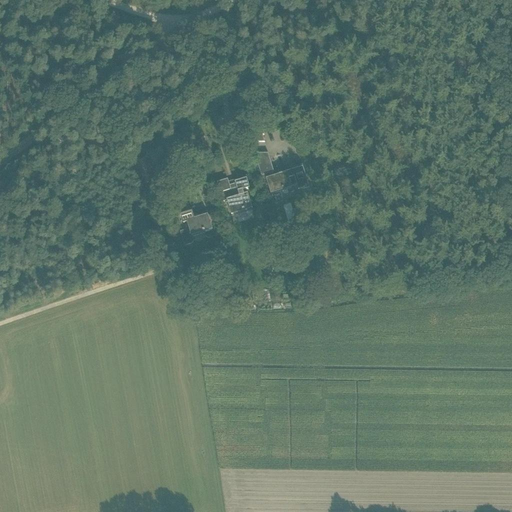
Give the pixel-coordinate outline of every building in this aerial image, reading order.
[(238,111),(242,123),(254,120),(250,108),(238,111)] [(254,120),(242,123),(244,130),(247,129),(251,142),(265,142),(259,124),(255,126),(254,120)] [(293,171),(287,172),(274,177),(272,173),(274,172),(268,153),(254,153),(261,176),(262,176),(265,186),(268,185),(271,193),(291,187),(297,185),(299,191),(309,187),(302,165),(292,168),(293,171)] [(132,159),(139,186),(155,182),(153,176),(151,177),(148,165),(150,165),(146,154),(132,159)] [(235,182),(236,184),(230,186),(228,179),(217,183),(220,192),(223,202),(227,201),(232,215),(253,209),(251,203),(248,194),(244,195),(243,190),(250,188),(247,179),(235,182)] [(208,238),(215,236),(211,223),(215,222),(213,214),(199,218),(198,215),(193,216),(189,202),(178,206),(183,223),(187,221),(189,229),(180,232),(185,245),(192,243),(194,240),(192,235),(204,231),(205,236),(208,238)]
